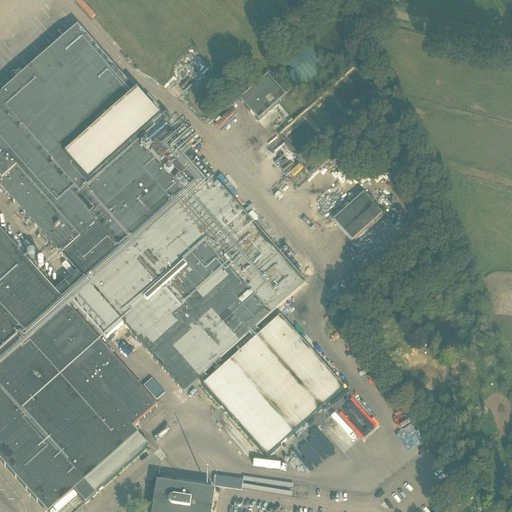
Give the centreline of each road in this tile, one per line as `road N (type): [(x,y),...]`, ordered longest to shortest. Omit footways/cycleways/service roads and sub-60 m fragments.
road 1 (unknown): [(221,511),(226,497),(237,494),(374,511)]
road 2 (unclassified): [(511,47),(361,0)]
